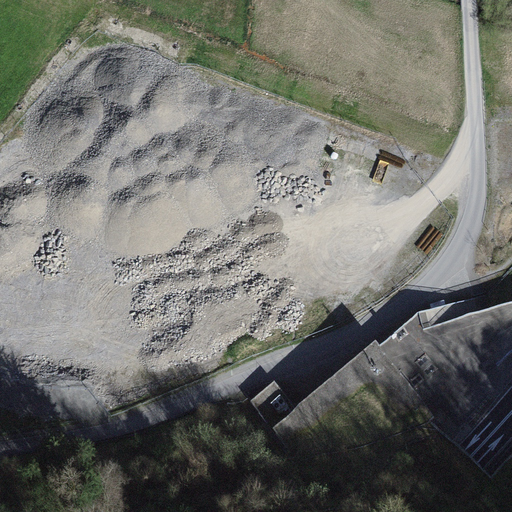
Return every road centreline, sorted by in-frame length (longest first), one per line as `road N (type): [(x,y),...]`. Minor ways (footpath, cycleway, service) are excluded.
road 1 (residential): [(468,0),(475,167),(460,263),(375,319),(191,408),(0,458)]
road 2 (trunk): [(415,511),(511,411)]
